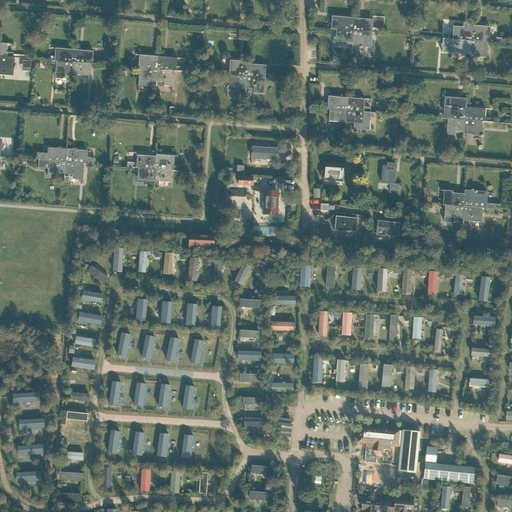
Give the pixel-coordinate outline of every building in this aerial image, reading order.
[(332,17),(330,29),(334,30),(353,31),(353,30),(354,19),(332,17)] [(353,30),(379,32),(379,29),(372,28),(373,20),(359,19),(354,19),(353,30)] [(446,38),(452,39),(471,41),(472,26),(472,25),(467,25),(467,23),(465,23),(463,23),(463,27),(453,26),(452,35),(445,34),(445,38),(446,38)] [(488,42),(489,28),(479,27),(472,26),(471,41),(488,42)] [(352,45),(353,31),(334,30),(333,32),(336,33),(335,42),(351,43),(350,45),(352,45)] [(379,33),(379,32),(353,30),(353,31),(352,45),(358,46),(358,48),(360,49),(360,47),(365,48),(370,48),(370,42),(370,39),(369,38),(369,33),(379,33)] [(469,55),(471,41),(452,39),(451,43),(452,43),(451,53),(469,55)] [(488,42),(471,41),(469,55),(476,56),(476,54),(478,54),(478,58),(486,58),(488,42)] [(0,43),(0,57),(4,58),(12,58),(13,53),(7,52),(7,44),(0,43)] [(50,56),(50,61),(51,61),(73,63),(74,50),(55,49),(54,57),(50,56)] [(74,50),(73,63),(90,64),(96,65),(96,60),(92,60),(93,52),(74,50)] [(131,67),(157,70),(158,57),(150,56),(139,55),(138,63),(131,63),(131,67)] [(4,58),(0,57),(0,73),(11,74),(12,58),(4,58)] [(165,58),(158,57),(157,70),(173,71),(185,72),(185,67),(176,66),(177,59),(165,58)] [(228,76),(247,77),(248,65),(248,62),(240,61),(230,60),(228,73),(227,73),(227,72),(222,71),(221,75),(228,76)] [(51,61),(51,65),(56,65),(54,79),(65,80),(65,75),(72,75),(73,63),(51,61)] [(73,63),(72,75),(89,77),(90,64),(73,63)] [(255,65),(248,65),(247,77),(265,79),(266,66),(255,65)] [(147,84),(155,85),(157,70),(140,69),(139,85),(147,86),(147,84)] [(173,71),(157,70),(155,85),(156,87),(164,87),(164,86),(172,87),(173,81),(173,71)] [(245,97),(247,77),(228,76),(227,87),(227,91),(228,91),(228,92),(236,92),(239,92),(240,89),(243,89),(243,92),(241,92),(241,97),(245,97)] [(266,79),(265,79),(247,77),(245,97),(245,98),(250,98),(250,92),(254,92),(254,94),(264,95),(266,79)] [(330,110),(346,112),(347,99),(328,97),(327,104),(323,103),(323,109),(327,109),(330,110)] [(346,112),(363,113),(363,112),(370,113),(370,108),(364,107),(364,100),(347,99),(346,112)] [(444,119),(465,120),(466,108),(466,100),(465,100),(465,101),(459,101),(459,102),(457,102),(457,100),(450,100),(449,107),(445,107),(444,114),(439,114),(438,118),(444,119)] [(405,112),(405,115),(412,116),(412,112),(414,112),(414,108),(407,108),(407,112),(405,112)] [(465,120),(483,122),(490,122),(491,118),(485,118),(485,110),(475,109),(466,108),(465,120)] [(345,128),(346,112),(330,110),(330,111),(329,111),(328,122),(340,123),(340,127),(345,128)] [(363,113),(346,112),(345,128),(349,128),(350,124),(354,124),(353,130),(369,131),(370,113),(363,113)] [(463,134),(465,120),(444,119),(453,121),(448,121),(447,135),(455,136),(455,134),(463,134)] [(465,120),(463,134),(463,137),(464,137),(464,138),(468,138),(468,134),(472,135),(472,136),(481,137),(483,137),(483,135),(483,130),(483,128),(482,128),(483,122),(465,120)] [(64,162),(65,149),(48,148),(47,154),(37,153),(36,160),(38,160),(64,162)] [(64,162),(84,164),(86,164),(91,164),(91,160),(86,159),(87,151),(65,149),(64,162)] [(277,150),(270,150),(252,149),(252,160),(276,161),(277,150)] [(154,169),(173,171),(178,171),(178,166),(174,166),(174,156),(156,155),(156,157),(155,157),(154,169)] [(136,168),(138,168),(154,169),(155,157),(137,156),(136,164),(127,163),(127,167),(136,168)] [(38,160),(38,168),(48,169),(47,173),(60,174),(59,180),(63,180),(64,162),(38,160)] [(83,180),(84,164),(64,162),(63,180),(64,180),(64,178),(72,178),(72,179),(83,180)] [(324,178),(324,181),(325,181),(342,182),(343,163),(326,162),(325,171),(321,171),(321,177),(324,178)] [(399,185),(395,184),(396,164),(391,163),(387,163),(387,166),(382,166),(381,185),(390,185),(389,190),(398,191),(399,185)] [(154,169),(138,168),(137,180),(153,181),(154,169)] [(173,172),(173,171),(154,169),(153,181),(155,182),(154,186),(158,187),(159,182),(171,183),(172,171),(173,172)] [(253,178),(238,177),(238,185),(252,186),(253,178)] [(277,192),(265,191),(264,215),(276,215),(277,192)] [(464,207),(465,195),(457,194),(453,194),(453,192),(444,191),(443,206),(445,206),(452,206),(464,207)] [(473,192),(465,191),(465,195),(464,207),(475,208),(483,209),(486,209),(487,204),(488,192),(473,192)] [(464,207),(452,206),(445,206),(444,213),(444,223),(455,223),(455,218),(463,219),(464,207)] [(483,209),(475,208),(464,207),(463,219),(462,221),(468,222),(482,223),(482,216),(483,209)] [(333,230),(333,232),(342,233),(342,232),(355,233),(356,220),(351,219),(351,220),(344,219),(335,218),(333,230)] [(376,222),(375,234),(384,235),(384,236),(397,237),(398,224),(393,223),(392,224),(386,223),(376,222)] [(187,233),(187,244),(194,244),(194,248),(203,248),(204,245),(210,245),(211,235),(187,233)] [(123,249),(113,248),(111,270),(122,271),(123,249)] [(150,252),(140,250),(138,272),(149,274),(150,252)] [(176,258),(165,257),(164,278),(174,280),(176,258)] [(201,259),(190,257),(188,279),(199,281),(201,259)] [(226,260),(215,259),(214,280),(224,282),(226,260)] [(338,263),(327,262),(326,284),(337,285),(338,263)] [(312,267),(302,265),(300,287),(311,289),(312,267)] [(106,277),(91,267),(87,273),(102,283),(106,277)] [(364,269),(353,268),(351,290),(362,291),(364,269)] [(388,270),(378,269),(376,291),(387,292),(388,270)] [(414,271),(403,270),(401,292),(412,294),(414,271)] [(441,273),(430,271),(429,293),(439,295),(441,273)] [(466,274),(455,273),(454,294),(465,296),(466,274)] [(491,280),(481,279),(479,301),(490,303),(491,280)] [(104,295),(82,291),(82,302),(103,304),(104,295)] [(295,296),(271,296),(271,305),(295,305),(295,296)] [(147,298),(136,297),(134,319),(145,321),(147,298)] [(263,301),(241,298),(241,308),(262,310),(263,301)] [(172,305),(162,303),(160,325),(171,327),(172,305)] [(197,305),(186,304),(185,326),(196,328),(197,305)] [(222,307),(212,305),(210,327),(221,329),(222,307)] [(327,309),(316,308),(314,330),(325,332),(327,309)] [(102,316),(80,313),(79,323),(100,325),(102,316)] [(352,316),(342,314),(340,336),(351,338),(352,316)] [(377,317),(366,315),(365,337),(376,339),(377,317)] [(402,318),(392,316),(390,338),(401,340),(402,318)] [(496,321),(474,317),(473,327),(494,330),(496,321)] [(425,319),(414,318),(412,340),(423,342),(425,319)] [(294,322),(270,322),(270,331),(294,332),(294,322)] [(261,332),(239,328),(238,338),(259,341),(261,332)] [(445,331),(434,329),(433,351),(444,353),(445,331)] [(130,332),(119,331),(117,353),(128,355),(130,332)] [(98,340),(76,336),(76,347),(97,349),(98,340)] [(155,339),(145,337),(143,359),(154,361),(155,339)] [(180,340),(169,338),(168,360),(179,362),(180,340)] [(205,341),(195,339),(193,361),(204,363),(205,341)] [(493,350),(471,347),(470,357),(491,359),(493,350)] [(262,353),(240,350),(239,360),(260,362),(262,353)] [(293,355),(270,354),(269,364),(293,364),(293,355)] [(95,361),(73,358),(72,368),(93,370),(95,361)] [(324,361),(313,360),(312,382),(323,384),(324,361)] [(346,365),(335,364),(334,385),(344,387),(346,365)] [(370,366),(360,364),(358,386),(369,388),(370,366)] [(396,367),(385,366),(384,388),(394,389),(396,367)] [(417,369),(406,368),(405,390),(416,391),(417,369)] [(442,370),(432,369),(430,391),(441,393),(442,370)] [(262,376),(240,373),(239,383),(260,385),(262,376)] [(491,382),(469,378),(469,388),(490,391),(491,382)] [(122,380),(111,379),(110,401),(121,403),(122,380)] [(292,383),(270,383),(270,392),(292,393),(292,383)] [(148,387),(137,385),(135,407),(146,409),(148,387)] [(172,388),(162,386),(160,408),(171,410),(172,388)] [(198,389),(187,387),(185,409),(196,411),(198,389)] [(92,394),(70,391),(69,401),(91,403),(92,394)] [(41,392),(17,395),(18,405),(42,402),(41,392)] [(265,400),(243,397),(243,407),(264,409),(265,400)] [(89,414),(67,410),(66,421),(87,423),(89,414)] [(266,420),(244,417),(243,427),(265,429),(266,420)] [(47,419),(23,422),(24,431),(48,428),(47,419)] [(119,428),(108,426),(107,448),(117,450),(119,428)] [(359,427),(357,443),(365,444),(365,447),(389,449),(390,446),(400,447),(397,472),(415,473),(420,432),(402,430),(402,431),(359,427)] [(144,434),(134,433),(132,455),(143,456),(144,434)] [(169,435),(159,434),(157,456),(168,457),(169,435)] [(194,436),(184,435),(182,457),(193,458),(194,436)] [(44,446),(21,449),(22,457),(45,455),(44,446)] [(423,463),(422,479),(472,484),(473,468),(433,464),(435,448),(425,447),(423,463)] [(84,454),(62,451),(62,461),(83,463),(84,454)] [(511,455),(500,454),(499,464),(511,465),(511,455)] [(113,467),(103,465),(101,487),(112,489),(113,467)] [(274,469),(252,465),(251,475),(272,478),(274,469)] [(151,470),(140,469),(139,491),(150,493),(151,470)] [(83,474),(61,471),(60,481),(82,483),(83,474)] [(181,473),(170,472),(169,494),(180,495),(181,473)] [(210,473),(199,472),(197,494),(208,495),(210,473)] [(43,473),(20,476),(21,484),(45,481),(43,473)] [(511,477),(500,475),(499,485),(511,486),(511,477)] [(441,486),(439,509),(448,510),(450,487),(441,486)] [(462,488),(460,508),(468,509),(470,488),(462,488)] [(83,495),(61,491),(60,501),(81,504),(83,495)] [(272,496),(251,492),(250,502),(271,505),(272,496)] [(411,511),(412,498),(394,497),(394,505),(391,504),(362,501),(362,502),(363,502),(362,511),(361,511),(364,511),(363,511),(411,511)] [(511,501),(497,499),(496,509),(511,510),(511,501)]
